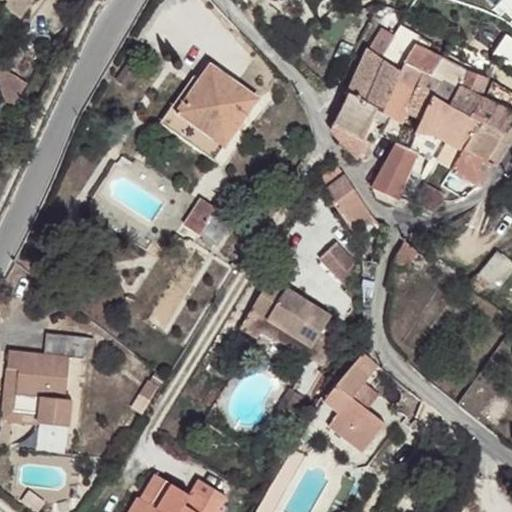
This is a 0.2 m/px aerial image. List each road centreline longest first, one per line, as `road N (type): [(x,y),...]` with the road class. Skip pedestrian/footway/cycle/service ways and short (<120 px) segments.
road 1 (residential): [(511,458),(380,347),(396,228)]
road 2 (residential): [(396,228),(318,125),(296,74),(221,0)]
road 3 (residential): [(126,0),(0,247)]
road 4 (unclassified): [(396,228),(439,222),(482,199),(511,147)]
